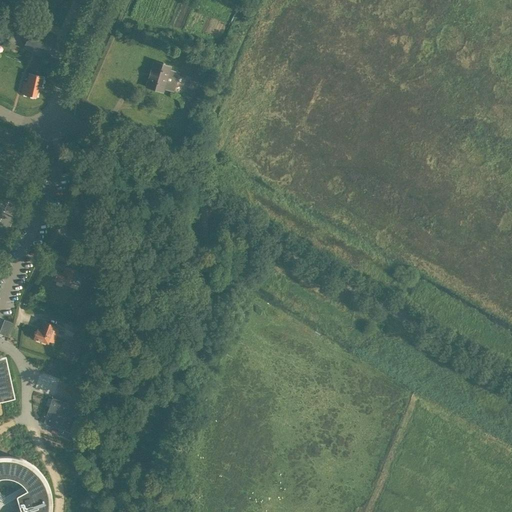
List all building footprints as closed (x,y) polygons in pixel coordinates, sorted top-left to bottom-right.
[(57,39),(32,27),(23,48),(47,60),(57,39)] [(151,72),(154,73),(153,77),(150,76),(147,87),(163,92),(164,89),(174,92),(180,73),(170,70),(170,67),(154,62),(151,72)] [(44,77),(29,74),(27,83),(24,82),(21,94),(37,97),(38,88),(42,89),(44,77)] [(192,98),(196,81),(189,80),(185,96),(192,98)] [(93,266),(91,272),(99,275),(101,270),(93,266)] [(75,271),(65,267),(63,273),(58,272),(55,280),(70,286),(71,283),(79,286),(83,274),(75,271)] [(2,332),(11,334),(14,320),(5,318),(2,332)] [(38,329),(34,339),(48,344),(49,341),(53,343),(58,330),(53,328),(54,326),(44,322),(41,330),(38,329)] [(75,325),(73,331),(85,336),(87,330),(75,325)] [(0,401),(5,401),(15,398),(6,357),(0,358),(0,401)] [(44,423),(56,427),(67,431),(76,406),(53,398),(44,423)] [(52,511),(54,503),(52,494),(50,485),(45,477),(39,470),(32,463),(24,459),(15,457),(6,456),(0,456),(0,511),(52,511)]
